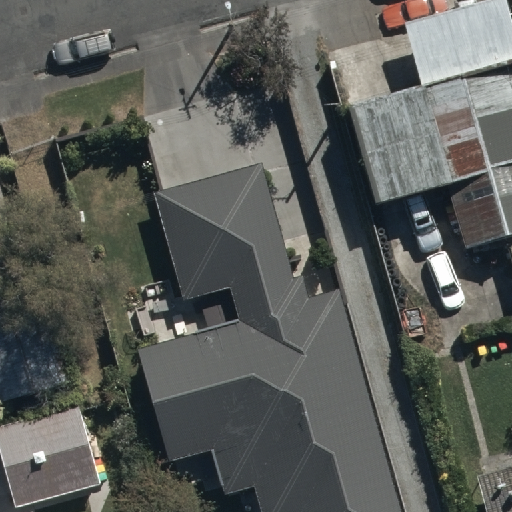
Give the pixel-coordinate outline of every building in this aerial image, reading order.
[(511,17),(507,0),(434,0),(399,10),(419,81),(354,100),(382,197),(440,180),(459,244),(502,232),(511,268),(511,17)] [(403,511),(338,283),(308,292),(302,270),(293,272),(261,157),(153,188),(182,293),(228,280),(239,316),(140,344),(172,457),(212,446),(224,487),(253,479),(262,511),(403,511)] [(100,475),(78,398),(0,420),(0,448),(15,500),(100,475)] [(511,511),(511,452),(475,463),(487,511),(511,511)] [(0,511),(35,511),(32,497),(0,505),(0,511)]
